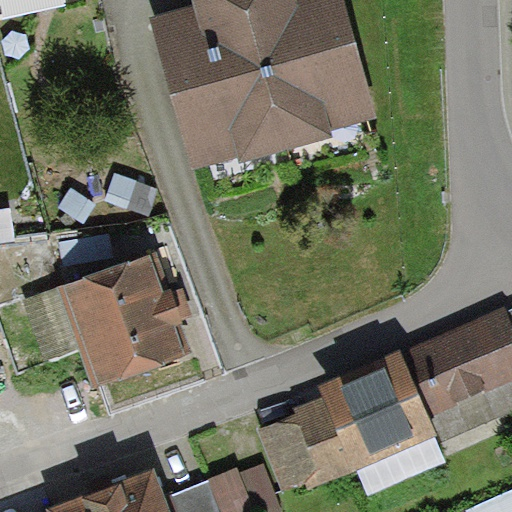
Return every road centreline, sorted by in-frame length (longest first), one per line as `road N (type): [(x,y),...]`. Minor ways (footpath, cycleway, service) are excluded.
road 1 (residential): [(0,476),(406,327),(507,263)]
road 2 (residential): [(470,0),(480,160),(507,263)]
